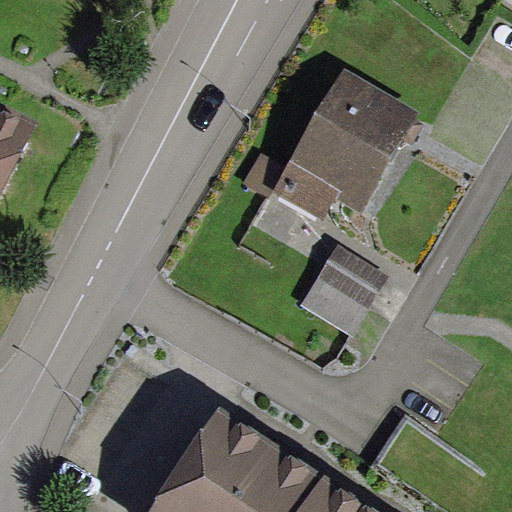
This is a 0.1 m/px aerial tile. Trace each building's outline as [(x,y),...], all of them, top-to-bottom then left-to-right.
[(413,129),(348,92),(278,213),(323,239),(343,204),(363,216),(413,129)] [(0,95),(0,187),(39,117),(0,95)] [(282,178),(261,167),(246,197),(266,207),(282,178)] [(383,285),(341,260),(304,318),(346,344),(383,285)] [(146,511),(355,511),(365,498),(214,404),(146,511)] [(387,511),(365,498),(355,511),(387,511)]
